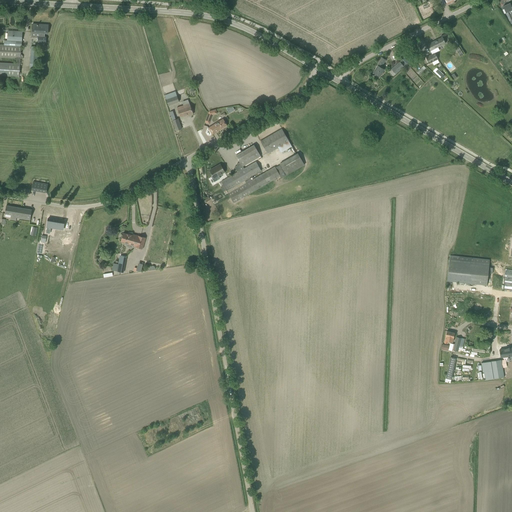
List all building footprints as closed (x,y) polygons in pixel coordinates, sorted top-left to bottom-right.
[(502,10),(504,13),(506,13),(509,21),(511,19),(511,7),(510,3),(503,6),(504,9),(502,10)] [(39,42),(38,47),(44,48),(44,42),(46,42),(46,36),(44,36),(45,33),(48,34),(48,25),(32,24),(32,33),(40,33),(40,36),(38,36),(38,42),(39,42)] [(0,44),(0,57),(15,58),(20,59),(22,37),(22,32),(8,31),(7,40),(4,40),(4,45),(0,44)] [(432,54),(426,57),(428,62),(429,63),(438,59),(435,53),(439,50),(438,47),(445,43),(444,41),(442,37),(427,45),(430,51),(432,54)] [(373,73),(379,77),(384,69),(381,67),(385,60),(382,57),(375,69),(373,73)] [(20,59),(15,58),(15,64),(0,62),(0,75),(19,77),(20,59)] [(391,69),(395,74),(404,66),(399,61),(391,69)] [(445,75),(436,67),(433,71),(441,79),(445,75)] [(166,99),(168,105),(179,102),(177,95),(166,99)] [(177,107),(179,113),(180,117),(189,114),(189,115),(193,114),(189,103),(187,99),(182,101),(183,105),(177,107)] [(205,122),(209,123),(212,115),(217,113),(216,109),(209,111),(205,122)] [(208,127),(212,134),(227,125),(223,118),(208,127)] [(172,121),(176,131),(181,129),(178,119),(172,121)] [(289,141),(284,133),(282,129),(260,141),(267,153),(289,141)] [(240,170),(221,181),(233,203),(280,176),(281,178),(286,176),(280,165),(275,167),(274,166),(251,179),(250,177),(261,171),(256,161),(261,158),(254,145),(236,155),(242,166),(239,168),(240,170)] [(279,163),(286,175),(304,165),(298,153),(291,157),(279,163)] [(212,177),(214,181),(219,178),(218,176),(224,172),(220,164),(210,170),(213,176),(212,177)] [(31,190),(46,193),(48,184),(33,181),(31,190)] [(10,219),(16,220),(16,217),(30,220),(32,210),(6,205),(5,214),(11,215),(10,219)] [(50,218),(49,226),(65,229),(67,221),(50,218)] [(511,225),(503,224),(501,238),(511,239),(511,225)] [(67,228),(65,243),(71,244),(73,229),(67,228)] [(121,239),(121,241),(128,243),(128,246),(129,246),(130,247),(131,247),(132,247),(133,246),(135,247),(142,249),(145,238),(138,236),(131,234),(131,235),(127,234),(123,233),(122,235),(122,234),(121,235),(121,236),(120,237),(120,238),(120,239),(121,239)] [(119,255),(116,271),(123,273),(126,256),(119,255)] [(450,255),(447,281),(487,285),(489,265),(490,259),(475,258),(450,255)] [(468,299),(480,301),(481,294),(469,292),(468,299)] [(444,343),(447,344),(448,341),(452,342),(454,333),(447,331),(444,343)] [(511,347),(500,348),(501,356),(510,355),(510,358),(510,360),(511,359),(511,347)] [(445,378),(451,379),(456,358),(450,357),(445,378)] [(505,359),(481,362),(483,380),(507,377),(506,369),(503,369),(502,367),(506,367),(505,359)]
